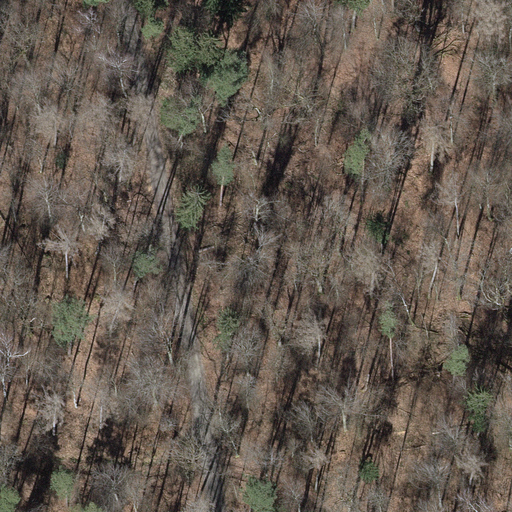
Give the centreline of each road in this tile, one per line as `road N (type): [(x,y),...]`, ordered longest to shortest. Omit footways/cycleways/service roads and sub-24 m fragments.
road 1 (track): [(218,511),(145,66),(123,0)]
road 2 (track): [(0,449),(41,462),(143,469),(210,463),(284,489),(318,511)]
